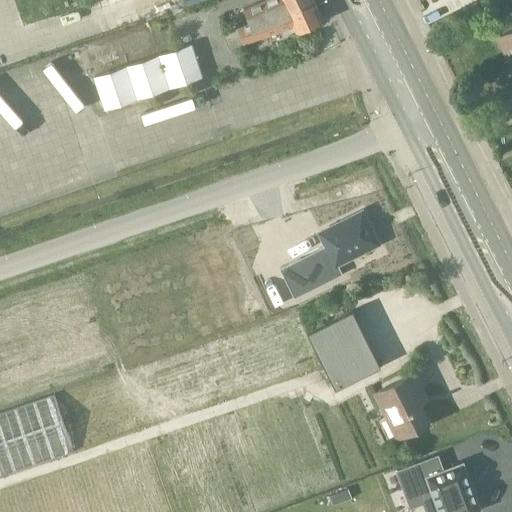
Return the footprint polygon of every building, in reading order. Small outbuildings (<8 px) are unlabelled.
[(228,48),(235,45),(294,26),(296,31),(324,19),(315,0),(262,0),(243,10),(249,23),(237,27),(238,27),(222,32),(228,48)] [(510,59),(511,58),(511,26),(497,34),(510,59)] [(203,75),(202,74),(191,42),(94,76),(105,109),(203,75)] [(329,244),(282,267),(297,296),(345,272),(340,262),(381,242),(364,210),(322,231),(329,244)] [(307,332),(335,388),(381,365),(353,309),(307,332)] [(422,388),(416,377),(414,372),(372,393),(395,438),(427,422),(412,393),(422,388)] [(437,454),(397,469),(411,507),(424,502),(427,511),(469,511),(479,508),(462,462),(443,470),(437,454)] [(351,497),(348,488),(339,491),(342,500),(351,497)]
